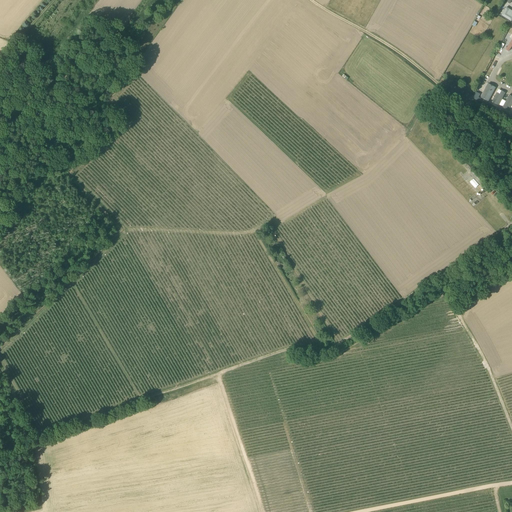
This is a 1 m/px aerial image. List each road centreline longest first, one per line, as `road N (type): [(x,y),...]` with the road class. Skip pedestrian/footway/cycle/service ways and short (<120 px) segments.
road 1 (track): [(0,446),(279,350),(332,347),(511,228)]
road 2 (track): [(511,142),(391,46),(311,0)]
road 3 (track): [(436,82),(382,162),(267,230)]
road 4 (track): [(511,425),(480,348),(436,276)]
road 5 (track): [(361,511),(511,483)]
